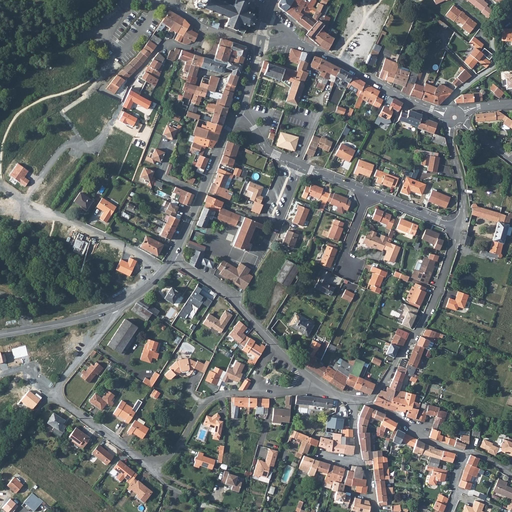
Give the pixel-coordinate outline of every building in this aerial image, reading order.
[(253,13),(255,7),(256,7),(256,6),(255,6),(248,3),(248,2),(247,2),(240,0),(235,0),(233,5),(224,2),(224,0),(223,0),(222,1),(219,0),(196,0),(194,1),(195,3),(194,3),(194,4),(195,4),(195,6),(195,7),(196,7),(198,8),(199,8),(200,7),(201,7),(202,8),(202,7),(209,9),(208,11),(209,11),(210,10),(218,13),(217,15),(218,15),(219,14),(228,17),(226,24),(225,25),(225,26),(226,25),(235,29),(236,30),(237,30),(240,31),(241,32),(241,31),(244,32),(245,33),(246,33),(245,32),(248,26),(248,27),(249,27),(250,26),(250,25),(252,24),(253,24),(254,23),(254,22),(255,20),(256,19),(255,18),(254,14),(254,13),(253,13)] [(285,11),(292,0),(280,0),(278,3),(278,4),(278,6),(285,11)] [(292,0),(285,11),(297,21),(303,13),(308,5),(310,0),(292,0)] [(311,19),(307,16),(309,14),(310,11),(315,13),(317,8),(313,6),(316,0),(310,0),(308,5),(303,13),(297,21),(309,30),(318,20),(313,17),(311,19)] [(309,30),(306,34),(318,45),(326,33),(320,29),(323,24),(322,23),(325,14),(329,7),(326,5),(328,0),(321,0),(317,8),(315,13),(313,17),(318,20),(309,30)] [(482,0),(474,0),(472,3),(481,10),(489,16),(493,11),(487,5),(488,4),(482,0)] [(350,5),(347,4),(340,20),(343,22),(345,17),(350,5)] [(453,5),(446,14),(454,21),(455,20),(458,23),(460,21),(463,24),(462,26),(470,33),(477,23),(453,5)] [(170,28),(179,15),(178,15),(169,10),(161,23),(158,28),(163,31),(165,28),(169,31),(170,28)] [(376,11),(373,22),(386,26),(389,15),(376,11)] [(323,24),(326,26),(330,16),(325,14),(322,23),(323,24)] [(170,28),(177,32),(185,19),(179,15),(170,28)] [(341,26),(343,22),(340,20),(334,16),(332,20),(341,26)] [(190,24),(185,19),(177,32),(179,33),(175,40),(182,43),(186,37),(183,36),(190,24)] [(437,22),(447,29),(449,26),(444,23),(438,19),(437,22)] [(338,33),(341,26),(332,20),(329,26),(338,33)] [(198,33),(193,31),(192,30),(193,28),(194,26),(190,24),(183,36),(186,37),(182,43),(186,44),(190,43),(191,40),(194,41),(198,33)] [(327,27),(326,26),(323,24),(320,29),(326,33),(318,45),(328,50),(335,34),(327,27)] [(221,38),(219,45),(230,48),(232,42),(221,38)] [(476,39),(472,45),(475,47),(469,53),(470,54),(464,62),(470,68),(476,60),(486,67),(490,62),(483,56),(484,55),(491,61),(492,60),(490,59),(484,55),(484,54),(480,51),(482,46),(484,44),(476,39)] [(151,52),(157,45),(150,40),(145,47),(151,52)] [(245,46),(232,42),(230,48),(229,52),(244,57),(247,49),(245,46)] [(219,45),(214,58),(226,62),(227,60),(229,52),(230,48),(219,45)] [(148,56),(151,52),(145,47),(141,51),(148,56)] [(196,47),(194,55),(187,75),(196,77),(198,67),(201,67),(203,57),(201,57),(203,49),(196,47)] [(174,53),(170,51),(167,59),(171,61),(172,60),(174,61),(177,52),(179,52),(180,50),(176,48),(174,53)] [(300,59),(302,52),(291,48),(287,60),(300,65),(301,61),(299,60),(300,59)] [(194,55),(182,50),(178,59),(186,62),(180,80),(185,81),(186,79),(187,75),(194,55)] [(142,63),(148,56),(141,51),(135,58),(142,63)] [(484,55),(490,59),(493,55),(488,51),(484,55)] [(241,65),(244,57),(229,52),(227,60),(241,65)] [(297,71),(295,79),(304,83),(310,70),(306,69),(311,54),(302,52),(300,59),(299,60),(301,61),(300,65),(297,71)] [(373,65),(377,56),(371,54),(367,62),(373,65)] [(161,64),(164,58),(156,55),(152,59),(153,59),(161,64)] [(311,66),(317,68),(322,58),(314,55),(311,63),(311,66)] [(213,60),(203,57),(201,67),(221,73),(223,71),(225,67),(226,62),(214,58),(213,60)] [(136,69),(142,63),(135,58),(129,64),(136,69)] [(328,61),(322,58),(317,68),(322,70),(324,71),(328,61)] [(153,59),(148,65),(158,71),(161,64),(153,59)] [(395,62),(385,59),(379,77),(392,82),(397,67),(399,63),(395,62)] [(225,67),(231,69),(230,73),(238,76),(241,65),(227,60),(226,62),(225,67)] [(291,87),(286,101),(287,101),(292,87),(295,79),(297,71),(274,63),(273,66),(271,65),(268,64),(268,62),(264,61),(261,70),(260,71),(261,72),(264,72),(263,74),(283,81),(283,79),(285,79),(284,82),(291,87)] [(330,74),(337,76),(340,68),(328,61),(324,71),(322,70),(318,80),(314,78),(311,85),(315,87),(315,86),(323,90),(326,84),(328,79),(330,74)] [(133,72),(136,69),(129,64),(125,68),(121,71),(116,75),(107,86),(106,88),(115,93),(121,84),(124,79),(129,76),(133,72)] [(33,81),(34,81),(35,81),(36,81),(38,81),(39,80),(40,80),(41,79),(42,78),(42,77),(43,75),(43,74),(43,73),(43,72),(42,70),(42,69),(41,68),(40,67),(40,66),(38,66),(37,65),(36,65),(35,65),(33,65),(32,65),(31,66),(30,66),(29,67),(28,68),(27,69),(27,70),(26,71),(26,73),(26,74),(27,75),(27,76),(28,78),(28,79),(29,79),(30,80),(31,81),(33,81)] [(111,72),(101,65),(96,72),(106,79),(111,72)] [(158,79),(161,72),(158,71),(148,65),(144,71),(158,79)] [(420,69),(411,66),(409,72),(406,70),(397,67),(392,82),(394,83),(403,86),(401,91),(410,96),(414,83),(420,69)] [(347,88),(349,83),(352,74),(340,68),(337,76),(335,82),(339,84),(339,86),(342,87),(343,86),(347,88)] [(464,82),(465,81),(471,76),(464,69),(463,70),(458,76),(452,82),(457,87),(464,82)] [(158,79),(144,71),(140,77),(146,81),(155,86),(158,79)] [(511,71),(502,72),(503,87),(507,87),(507,90),(511,89),(511,71)] [(219,79),(215,92),(231,97),(238,76),(230,73),(221,78),(220,79),(219,79)] [(5,82),(6,83),(6,84),(7,85),(8,86),(9,86),(10,87),(11,87),(12,87),(13,87),(14,87),(15,86),(16,86),(17,85),(18,84),(18,83),(18,82),(19,81),(19,80),(18,78),(18,77),(17,76),(16,75),(14,74),(13,74),(12,74),(11,74),(10,74),(9,74),(8,75),(7,76),(6,76),(6,77),(6,78),(5,80),(5,81),(5,82)] [(337,76),(330,74),(328,79),(333,81),(335,82),(337,76)] [(365,83),(352,74),(349,83),(361,90),(365,83)] [(204,88),(205,88),(209,76),(206,75),(206,76),(203,75),(199,87),(204,88)] [(205,88),(215,92),(219,79),(209,76),(205,88)] [(193,85),(194,81),(186,79),(185,81),(182,90),(184,91),(181,102),(184,102),(183,105),(188,106),(193,92),(194,93),(197,86),(193,85)] [(292,87),(287,101),(297,105),(305,83),(304,83),(295,79),(292,87)] [(335,82),(333,81),(328,93),(329,93),(327,100),(329,101),(335,82)] [(365,83),(361,90),(358,97),(362,99),(363,98),(364,95),(375,101),(373,104),(375,105),(379,97),(377,96),(380,91),(365,83)] [(424,86),(423,86),(414,83),(410,96),(421,99),(424,92),(423,91),(424,86)] [(433,104),(439,88),(425,83),(423,86),(424,86),(423,91),(424,92),(421,99),(433,104)] [(438,105),(453,90),(442,83),(439,88),(433,104),(438,105)] [(194,93),(191,102),(194,103),(199,104),(200,99),(202,94),(204,88),(199,87),(197,86),(194,93)] [(205,88),(204,88),(202,94),(214,98),(214,97),(219,98),(216,105),(208,102),(205,110),(214,113),(225,116),(231,97),(215,92),(205,88)] [(505,93),(500,89),(496,94),(495,95),(500,98),(505,93)] [(151,101),(130,91),(122,106),(130,109),(133,102),(147,110),(151,101)] [(473,100),(479,100),(478,92),(464,94),(458,97),(455,100),(456,103),(473,101),(473,100)] [(375,105),(373,104),(378,107),(379,106),(383,99),(379,97),(375,105)] [(113,109),(110,108),(112,102),(102,98),(96,111),(105,114),(103,118),(108,120),(113,109)] [(394,98),(388,108),(384,106),(378,116),(385,119),(390,118),(392,113),(392,110),(393,108),(398,110),(402,103),(394,98)] [(358,99),(354,109),(359,110),(362,101),(358,99)] [(178,109),(178,107),(187,110),(188,106),(183,105),(184,102),(181,102),(179,101),(176,109),(178,109)] [(347,111),(339,107),(338,108),(336,113),(341,115),(344,116),(347,111)] [(401,112),(399,119),(418,126),(421,116),(422,114),(409,109),(407,114),(401,112)] [(476,122),(502,119),(502,113),(498,110),(497,110),(496,111),(495,112),(494,112),(476,114),(476,122)] [(197,119),(199,120),(200,118),(201,115),(199,114),(192,112),(188,111),(186,116),(197,119)] [(137,118),(124,112),(119,121),(126,124),(126,123),(133,126),(137,118)] [(225,116),(214,113),(211,122),(222,125),(225,116)] [(511,123),(511,120),(502,113),(502,119),(505,121),(503,123),(509,127),(510,127),(511,123)] [(418,126),(418,127),(433,133),(437,123),(421,116),(418,126)] [(197,126),(219,133),(222,125),(211,122),(200,118),(199,120),(197,126)] [(163,135),(168,137),(168,138),(172,140),(175,134),(179,136),(182,127),(178,125),(177,127),(173,126),(172,128),(167,125),(163,135)] [(195,136),(216,141),(217,141),(219,133),(197,126),(193,136),(195,136)] [(279,132),(276,147),(294,152),(297,137),(279,132)] [(434,133),(432,140),(447,146),(445,136),(434,133)] [(315,135),(308,153),(314,156),(318,146),(324,148),(324,149),(330,151),(333,142),(328,139),(328,138),(322,136),(322,138),(315,135)] [(202,145),(206,146),(213,148),(216,141),(195,136),(193,143),(202,145)] [(239,146),(228,141),(225,151),(231,152),(232,149),(238,151),(238,149),(239,146)] [(196,154),(198,155),(202,145),(193,143),(190,151),(196,154)] [(356,151),(342,144),(336,155),(350,162),(356,151)] [(149,157),(147,156),(145,160),(154,164),(156,160),(162,163),(163,158),(162,158),(164,153),(157,150),(155,149),(153,154),(150,153),(149,157)] [(243,151),(238,149),(238,151),(232,149),(231,152),(225,151),(223,156),(234,160),(237,153),(242,154),(243,151)] [(429,162),(437,164),(439,158),(437,157),(438,153),(417,149),(417,154),(422,155),(420,165),(428,166),(429,162)] [(194,161),(192,165),(198,167),(204,170),(208,159),(202,156),(200,156),(197,162),(194,161)] [(220,164),(231,169),(235,160),(234,160),(223,156),(220,164)] [(371,177),(375,165),(360,159),(355,173),(359,175),(360,173),(371,177)] [(428,166),(427,171),(436,172),(437,164),(429,162),(428,166)] [(18,164),(10,176),(25,186),(29,180),(24,177),(28,171),(18,164)] [(148,183),(147,185),(151,187),(155,178),(151,177),(154,171),(150,169),(149,170),(144,167),(140,177),(145,179),(144,181),(148,183)] [(242,170),(236,167),(233,174),(241,177),(243,171),(242,170)] [(217,173),(213,184),(224,189),(224,188),(228,190),(233,177),(242,181),(243,178),(241,177),(233,174),(218,168),(216,173),(217,173)] [(415,169),(414,174),(409,173),(408,177),(417,178),(419,170),(415,169)] [(399,178),(381,171),(377,182),(382,184),(383,182),(395,187),(399,178)] [(426,185),(407,178),(402,192),(409,195),(411,190),(422,195),(426,185)] [(263,188),(249,182),(246,191),(252,193),(250,200),(254,202),(260,204),(263,197),(260,196),(263,188)] [(215,194),(230,200),(233,192),(228,190),(224,188),(224,189),(213,184),(212,183),(208,192),(214,195),(215,194)] [(326,205),(330,194),(322,191),(323,190),(317,188),(318,186),(312,184),(310,187),(306,186),(302,195),(307,197),(308,194),(323,200),(322,203),(326,205)] [(176,206),(178,202),(189,206),(194,194),(175,187),(173,192),(176,194),(174,200),(172,199),(170,203),(176,206)] [(450,198),(432,190),(428,200),(446,208),(450,198)] [(87,209),(93,200),(80,192),(74,201),(87,209)] [(346,198),(334,193),(330,202),(348,210),(351,202),(345,199),(346,198)] [(206,203),(221,208),(223,203),(207,196),(204,202),(206,203)] [(101,199),(116,206),(102,197),(101,199)] [(100,218),(106,222),(116,206),(101,199),(97,207),(104,211),(100,218)] [(176,206),(170,203),(165,200),(163,205),(167,207),(164,212),(169,215),(171,216),(178,219),(179,219),(181,215),(175,212),(178,206),(176,206)] [(260,204),(254,202),(251,211),(259,215),(263,205),(260,204)] [(133,213),(136,206),(129,203),(126,210),(133,213)] [(242,222),(237,221),(239,216),(221,208),(206,203),(197,225),(205,228),(208,219),(211,220),(213,216),(240,227),(232,246),(247,251),(250,243),(252,244),(258,234),(257,233),(259,228),(261,229),(262,225),(255,222),(244,217),(242,222)] [(498,222),(489,251),(494,253),(497,254),(497,255),(497,256),(498,257),(499,258),(500,258),(501,257),(502,256),(502,255),(502,254),(502,253),(501,252),(500,252),(510,219),(511,219),(511,218),(511,213),(511,214),(510,214),(509,214),(508,215),(508,216),(476,206),(476,205),(476,204),(475,203),(474,203),(473,203),(472,203),(471,204),(471,205),(471,206),(471,207),(472,208),(473,208),(471,214),(495,220),(495,221),(498,222)] [(303,227),(309,210),(298,205),(297,210),(298,210),(293,223),(303,227)] [(390,230),(394,220),(390,218),(391,215),(383,212),(376,209),(372,219),(387,225),(386,228),(390,230)] [(171,216),(169,215),(165,223),(174,228),(178,219),(171,216)] [(414,235),(418,225),(400,218),(396,228),(414,235)] [(342,228),(344,222),(336,219),(328,237),(338,241),(343,228),(342,228)] [(158,234),(168,239),(174,228),(165,223),(163,222),(158,234)] [(439,234),(426,229),(422,239),(435,244),(434,248),(439,250),(444,241),(438,238),(439,234)] [(293,249),(299,235),(288,231),(283,245),(293,249)] [(368,238),(365,236),(362,244),(365,245),(364,246),(370,248),(370,247),(374,248),(374,247),(382,250),(387,251),(386,253),(388,253),(385,261),(391,263),(394,256),(396,257),(400,248),(386,242),(387,238),(380,235),(379,239),(374,237),(376,233),(370,231),(369,235),(368,238)] [(463,231),(459,244),(469,247),(471,238),(466,236),(467,232),(463,231)] [(83,235),(79,233),(73,246),(80,249),(78,252),(82,254),(87,242),(83,241),(83,242),(81,241),(83,235)] [(141,246),(157,255),(162,244),(146,236),(141,246)] [(189,240),(187,246),(203,253),(206,247),(189,240)] [(330,268),(337,249),(327,246),(320,264),(330,268)] [(204,254),(194,250),(189,263),(198,269),(200,264),(204,254)] [(411,278),(428,284),(431,276),(429,275),(435,260),(437,260),(439,255),(430,253),(428,257),(424,256),(419,271),(414,270),(411,278)] [(136,261),(130,258),(127,262),(121,259),(116,270),(129,276),(136,261)] [(223,260),(217,268),(222,271),(220,274),(225,277),(226,276),(234,281),(235,280),(245,265),(240,263),(237,268),(228,263),(227,262),(223,260)] [(287,260),(275,280),(288,288),(300,268),(287,260)] [(244,290),(253,276),(248,273),(251,269),(245,265),(235,280),(234,281),(231,281),(244,290)] [(368,289),(379,293),(381,289),(379,288),(383,276),(385,277),(387,272),(372,266),(370,271),(373,272),(368,284),(370,285),(368,289)] [(332,273),(321,269),(320,272),(329,278),(332,273)] [(450,270),(445,288),(448,289),(454,271),(450,270)] [(327,282),(329,278),(320,272),(317,276),(319,278),(314,287),(330,296),(334,289),(324,283),(325,281),(327,282)] [(201,287),(197,284),(186,302),(190,305),(192,303),(199,307),(202,302),(208,306),(212,300),(200,293),(199,294),(198,293),(201,287)] [(415,284),(413,288),(415,289),(410,302),(419,306),(425,293),(424,292),(425,288),(415,284)] [(173,303),(180,292),(171,287),(164,297),(173,303)] [(406,301),(410,302),(415,289),(413,288),(412,287),(406,301)] [(357,304),(361,296),(352,292),(348,300),(357,304)] [(454,301),(449,299),(446,308),(456,311),(457,307),(463,309),(468,296),(458,292),(454,301)] [(136,303),(131,310),(146,320),(151,312),(156,315),(159,311),(141,299),(136,303)] [(418,311),(405,305),(403,310),(407,312),(401,326),(409,329),(418,311)] [(210,327),(211,326),(221,332),(232,314),(225,310),(219,319),(218,320),(215,318),(216,317),(209,313),(203,323),(210,327)] [(307,321),(295,314),(289,325),(307,336),(313,325),(312,325),(314,322),(308,319),(307,321)] [(138,329),(136,328),(137,327),(124,319),(107,345),(120,353),(121,352),(123,354),(134,337),(133,337),(138,329)] [(247,328),(239,321),(233,328),(234,328),(229,334),(239,343),(245,336),(241,332),(241,331),(244,331),(247,328)] [(395,334),(406,338),(408,333),(397,328),(395,334)] [(433,341),(436,333),(426,329),(422,336),(429,339),(433,341)] [(443,335),(436,333),(433,341),(436,343),(438,340),(440,341),(443,335)] [(398,347),(401,349),(406,338),(395,334),(391,344),(398,347)] [(245,336),(239,343),(244,346),(249,338),(245,336)] [(426,348),(429,339),(422,336),(420,336),(416,344),(424,347),(425,348),(426,348)] [(246,353),(253,344),(255,341),(249,338),(244,346),(242,350),(246,353)] [(144,348),(140,360),(151,363),(152,357),(154,352),(154,351),(157,351),(159,342),(148,339),(146,344),(145,348),(144,348)] [(317,374),(321,376),(327,368),(322,365),(320,364),(319,363),(321,360),(314,355),(316,350),(317,350),(320,344),(312,340),(311,342),(309,346),(313,348),(304,365),(315,372),(317,374)] [(251,361),(250,360),(249,363),(253,366),(265,346),(261,344),(259,346),(255,344),(253,344),(246,353),(247,354),(248,352),(255,356),(251,361)] [(334,354),(338,347),(331,344),(328,350),(334,354)] [(386,354),(393,358),(398,347),(391,344),(386,354)] [(412,377),(424,347),(416,344),(415,344),(408,361),(401,359),(399,365),(407,368),(405,374),(412,377)] [(25,345),(11,349),(14,359),(28,355),(25,345)] [(313,348),(309,346),(300,362),(304,365),(313,348)] [(431,352),(425,349),(423,355),(429,358),(431,352)] [(374,357),(372,363),(380,366),(382,360),(374,357)] [(357,376),(362,378),(366,367),(364,365),(364,364),(363,363),(364,362),(355,358),(355,359),(353,364),(349,373),(357,376)] [(193,369),(194,368),(201,371),(205,364),(199,361),(198,362),(190,359),(183,359),(176,361),(169,368),(170,369),(164,375),(168,379),(171,379),(175,375),(176,376),(181,371),(182,372),(188,371),(188,370),(191,371),(192,369),(193,369)] [(330,382),(337,387),(342,390),(345,383),(349,373),(353,364),(349,363),(342,360),(339,365),(336,372),(330,382)] [(228,368),(222,382),(227,384),(229,380),(239,383),(242,374),(241,374),(244,365),(236,361),(232,370),(228,368)] [(82,377),(89,383),(97,372),(99,370),(101,371),(103,367),(97,362),(94,366),(92,364),(86,371),(84,370),(82,373),(83,375),(82,377)] [(399,365),(396,370),(405,374),(407,368),(399,365)] [(336,372),(332,370),(327,367),(327,368),(321,376),(330,382),(336,372)] [(217,383),(221,375),(211,369),(207,378),(217,383)] [(406,392),(399,389),(405,374),(396,370),(389,389),(387,388),(385,392),(394,395),(400,398),(404,399),(406,392)] [(145,377),(143,382),(151,387),(159,374),(155,372),(150,380),(145,377)] [(349,373),(345,383),(348,385),(352,387),(357,376),(349,373)] [(362,378),(357,376),(352,387),(358,390),(363,379),(362,378)] [(250,383),(249,382),(246,380),(245,379),(238,390),(246,390),(250,383)] [(374,389),(377,386),(375,384),(363,379),(358,390),(369,394),(372,389),(374,389)] [(151,395),(156,398),(160,392),(154,389),(151,395)] [(29,390),(21,401),(31,409),(41,398),(36,394),(35,395),(29,390)] [(90,401),(102,409),(107,402),(109,403),(109,404),(111,405),(113,401),(111,400),(115,395),(108,390),(103,397),(104,397),(103,398),(95,393),(90,401)] [(392,402),(394,395),(385,392),(381,391),(377,397),(385,399),(392,402)] [(406,392),(404,399),(407,400),(413,402),(415,395),(406,392)] [(400,398),(394,395),(392,402),(391,405),(395,407),(398,407),(400,398)] [(272,420),(281,422),(288,423),(289,423),(292,396),(286,397),(285,405),(286,405),(286,410),(283,410),(282,411),(278,410),(278,409),(274,408),(272,420)] [(296,404),(310,404),(318,406),(331,408),(332,401),(313,397),(297,396),(296,404)] [(236,406),(245,407),(245,398),(229,397),(229,406),(229,418),(233,418),(232,424),(235,425),(236,408),(236,406)] [(373,403),(382,406),(385,399),(377,397),(373,403)] [(249,407),(256,407),(256,398),(245,398),(245,407),(245,414),(249,414),(249,407)] [(256,398),(256,407),(269,407),(269,399),(256,398)] [(404,412),(405,409),(407,400),(404,399),(400,398),(398,407),(397,410),(404,412)] [(392,402),(385,399),(382,406),(394,411),(395,407),(391,405),(392,402)] [(126,420),(125,421),(129,424),(136,412),(128,407),(126,410),(123,407),(126,403),(122,400),(113,414),(117,417),(118,415),(126,420)] [(408,410),(411,411),(413,402),(407,400),(405,409),(408,410)] [(406,416),(415,419),(420,404),(413,402),(411,411),(408,410),(406,416)] [(436,416),(434,423),(442,425),(446,413),(438,410),(439,408),(422,403),(416,420),(424,422),(427,413),(433,416),(434,415),(436,416)] [(367,419),(369,416),(373,417),(376,410),(364,405),(359,415),(367,419)] [(373,417),(378,420),(382,422),(385,416),(385,415),(376,410),(373,417)] [(53,413),(48,422),(54,426),(52,429),(53,432),(60,436),(64,430),(63,429),(65,427),(63,426),(64,425),(62,424),(64,420),(53,413)] [(217,413),(210,417),(206,415),(203,424),(208,427),(208,426),(214,428),(212,438),(218,440),(221,421),(218,420),(217,419),(220,417),(217,413)] [(366,432),(366,426),(367,420),(367,419),(359,415),(359,417),(358,420),(357,424),(358,432),(366,432)] [(325,431),(333,433),(335,418),(328,416),(325,431)] [(384,426),(390,430),(387,437),(390,437),(390,436),(396,424),(397,423),(385,416),(382,422),(381,425),(380,428),(380,433),(379,436),(382,436),(384,426)] [(136,420),(128,432),(132,434),(134,432),(134,431),(140,434),(139,436),(144,438),(150,428),(144,425),(146,422),(140,418),(138,421),(136,420)] [(343,426),(344,420),(335,418),(333,433),(341,435),(341,437),(352,437),(352,429),(348,429),(348,426),(343,426)] [(390,436),(394,438),(397,429),(399,425),(396,424),(390,436)] [(90,437),(75,427),(68,437),(72,439),(79,444),(82,440),(86,443),(90,437)] [(432,428),(429,437),(444,442),(445,436),(446,433),(440,431),(432,428)] [(400,440),(413,447),(416,440),(397,429),(394,438),(389,452),(395,454),(400,440)] [(317,445),(318,440),(292,430),(290,432),(289,436),(302,441),(298,451),(303,453),(304,452),(307,453),(310,444),(316,446),(317,445)] [(338,444),(339,442),(341,442),(341,438),(328,434),(327,439),(321,437),(318,445),(325,447),(324,449),(331,451),(332,443),(338,444)] [(469,441),(470,435),(462,435),(461,440),(463,441),(462,443),(465,445),(469,446),(469,441)] [(354,437),(352,437),(341,437),(341,438),(341,442),(341,445),(344,445),(354,445),(354,437)] [(448,444),(454,446),(457,439),(450,437),(448,444)] [(500,446),(498,447),(491,444),(489,443),(489,442),(483,439),(480,446),(489,450),(488,451),(495,454),(496,452),(501,450),(511,454),(511,451),(511,439),(508,438),(507,440),(503,439),(500,446)] [(82,440),(79,444),(72,439),(70,441),(81,449),(86,443),(82,440)] [(413,447),(412,452),(430,456),(431,457),(440,459),(441,459),(443,451),(434,448),(434,447),(433,446),(427,444),(422,442),(416,440),(413,447)] [(331,451),(344,453),(344,445),(341,445),(341,442),(339,442),(338,444),(332,443),(331,451)] [(112,455),(97,444),(91,453),(106,464),(112,455)] [(354,445),(344,445),(344,453),(353,454),(354,445)] [(278,451),(269,448),(265,463),(262,463),(263,461),(258,459),(253,475),(259,477),(259,475),(269,478),(271,472),(268,471),(270,465),(273,466),(278,451)] [(212,467),(215,460),(203,455),(203,453),(198,451),(197,455),(195,456),(194,459),(195,461),(194,465),(199,467),(200,464),(208,467),(209,466),(212,467)] [(381,451),(372,451),(361,451),(362,458),(364,458),(364,459),(368,459),(368,458),(372,458),(372,456),(381,455),(381,451)] [(449,452),(443,451),(441,459),(452,462),(454,454),(449,452)] [(461,456),(454,454),(452,462),(459,464),(461,456)] [(458,486),(469,490),(471,483),(469,482),(472,475),(474,476),(476,477),(480,469),(475,467),(480,458),(476,457),(473,455),(471,454),(463,471),(464,471),(458,486)] [(306,455),(304,455),(299,469),(309,472),(308,473),(310,475),(309,479),(312,480),(313,479),(320,460),(306,455)] [(372,465),(373,469),(383,468),(382,461),(381,455),(372,456),(372,458),(372,465)] [(434,467),(437,468),(440,459),(431,457),(428,465),(434,467)] [(124,477),(127,479),(127,481),(130,483),(135,476),(137,474),(119,460),(109,472),(114,476),(117,471),(119,473),(116,477),(121,481),(124,477)] [(326,473),(327,473),(330,464),(320,460),(313,479),(316,481),(319,473),(318,473),(319,471),(326,473)] [(341,467),(330,464),(327,473),(328,474),(326,478),(333,480),(336,481),(341,467)] [(354,471),(353,477),(362,478),(363,470),(362,469),(355,468),(355,466),(352,465),(351,470),(354,471)] [(336,481),(341,482),(343,473),(344,473),(346,469),(341,467),(336,481)] [(435,486),(437,480),(441,481),(445,473),(446,474),(447,470),(439,468),(437,468),(434,467),(431,475),(429,476),(427,483),(435,486)] [(373,469),(375,480),(384,479),(383,468),(373,469)] [(224,470),(222,477),(226,479),(225,483),(225,484),(230,485),(231,484),(233,484),(231,489),(239,491),(241,481),(240,481),(240,477),(237,476),(237,475),(228,473),(228,471),(224,470)] [(133,487),(147,498),(153,490),(138,478),(138,479),(135,476),(130,483),(128,486),(132,488),(133,487)] [(23,485),(15,477),(7,485),(16,493),(23,485)] [(353,477),(353,478),(351,483),(356,484),(365,486),(366,479),(362,478),(353,477)] [(375,480),(376,488),(385,487),(384,483),(393,483),(393,478),(384,479),(375,480)] [(498,478),(493,490),(505,495),(505,494),(511,498),(510,502),(508,503),(506,507),(511,509),(511,487),(508,486),(508,487),(505,486),(507,482),(498,478)] [(334,498),(343,501),(348,503),(350,496),(345,494),(344,494),(343,491),(344,488),(335,485),(336,481),(333,480),(331,486),(332,486),(331,489),(336,490),(334,498)] [(368,486),(365,486),(356,484),(355,491),(366,494),(368,486)] [(394,487),(385,487),(376,488),(378,502),(379,502),(379,506),(387,505),(386,494),(392,494),(392,489),(394,489),(394,487)] [(32,493),(23,502),(33,511),(43,501),(39,497),(38,498),(32,493)] [(370,505),(369,504),(368,501),(354,497),(351,509),(357,511),(357,509),(368,511),(370,505)] [(442,499),(437,497),(436,500),(433,508),(432,509),(440,511),(442,511),(447,501),(442,499)] [(10,499),(2,507),(6,511),(12,511),(18,506),(10,499)] [(461,511),(479,511),(480,510),(483,503),(474,500),(471,507),(464,504),(461,511)]
